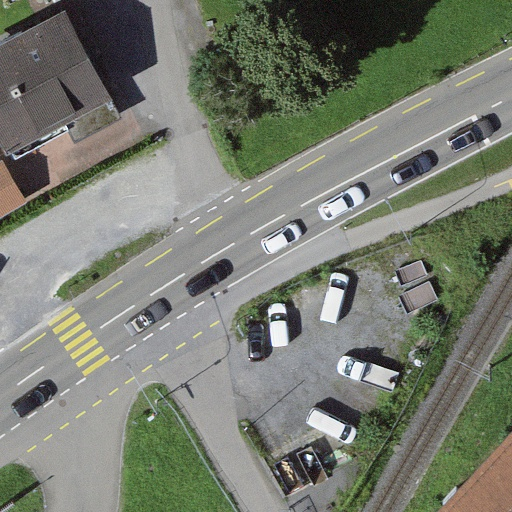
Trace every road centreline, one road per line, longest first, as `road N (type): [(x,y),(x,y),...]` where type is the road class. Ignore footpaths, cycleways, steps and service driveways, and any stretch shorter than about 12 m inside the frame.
road 1 (primary): [(511,100),(143,300)]
road 2 (residential): [(143,300),(263,511)]
road 3 (primary): [(143,300),(0,398)]
